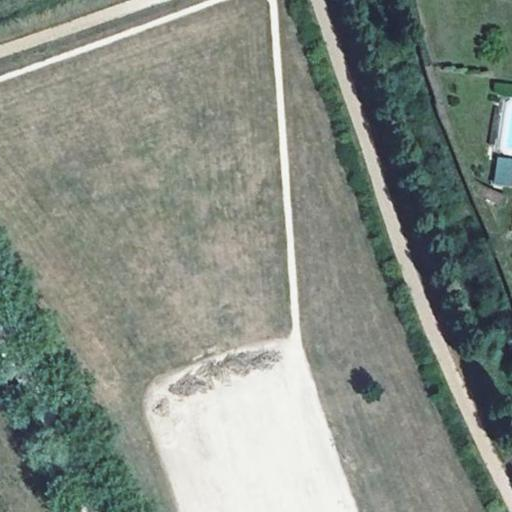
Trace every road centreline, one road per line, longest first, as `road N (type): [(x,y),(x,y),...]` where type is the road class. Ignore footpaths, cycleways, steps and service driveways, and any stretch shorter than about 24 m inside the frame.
road 1 (unknown): [(319,0),(451,375),(511,509)]
road 2 (unknown): [(0,51),(136,0)]
